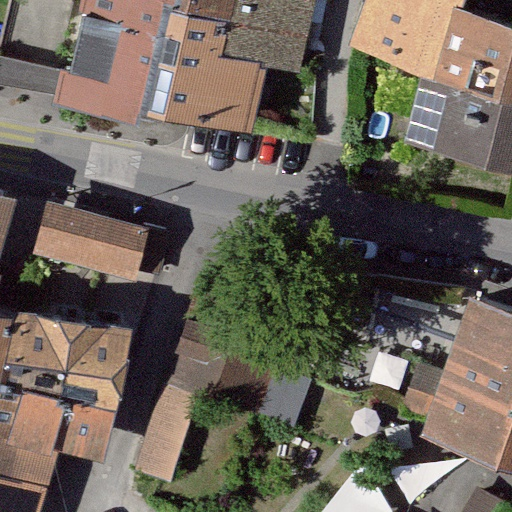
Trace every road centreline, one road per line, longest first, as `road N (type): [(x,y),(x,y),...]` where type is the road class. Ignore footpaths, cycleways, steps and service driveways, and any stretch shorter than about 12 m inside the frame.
road 1 (tertiary): [(207,184),(511,243)]
road 2 (residential): [(122,459),(207,184)]
road 3 (tertiary): [(0,144),(207,184)]
